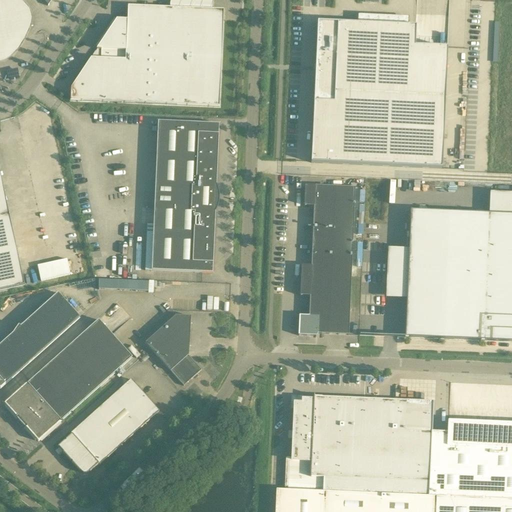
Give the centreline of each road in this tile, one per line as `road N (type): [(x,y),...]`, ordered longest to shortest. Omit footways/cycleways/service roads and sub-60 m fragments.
road 1 (unclassified): [(240,356),(260,0)]
road 2 (unclassified): [(240,356),(511,369)]
road 3 (unclassified): [(96,511),(221,399),(240,356)]
road 4 (unclassified): [(0,107),(29,85),(88,0)]
